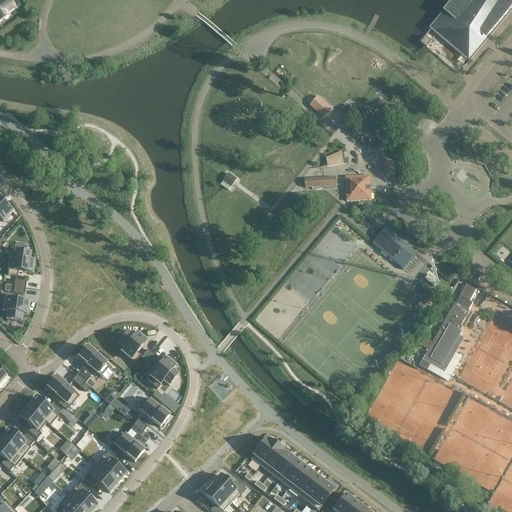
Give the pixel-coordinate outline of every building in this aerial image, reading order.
[(0,23),(8,18),(7,16),(14,11),(6,0),(4,0),(0,3),(0,23)] [(511,0),(456,0),(432,29),(469,61),(479,49),(482,46),(511,9),(511,0)] [(427,48),(432,42),(426,37),(421,43),(427,48)] [(317,97),(309,106),(325,119),(332,110),(317,97)] [(341,114),(348,118),(353,112),(346,107),(341,114)] [(362,152),(380,151),(380,143),(370,143),(364,147),(362,148),(362,152)] [(327,160),(328,169),(345,166),(342,153),(327,160)] [(383,164),(385,176),(395,174),(393,162),(383,164)] [(230,173),(224,181),(231,186),(237,179),(230,173)] [(347,202),(371,201),(370,183),(367,183),(366,177),(346,178),(347,202)] [(336,187),(336,178),(305,180),(305,188),(336,187)] [(0,200),(0,219),(3,223),(13,213),(0,200)] [(387,228),(373,245),(403,271),(417,254),(404,243),(387,228)] [(10,258),(7,276),(18,277),(18,273),(32,275),(34,262),(29,261),(31,254),(16,252),(15,259),(10,258)] [(433,286),(437,282),(429,275),(425,280),(431,285),(433,286)] [(466,286),(460,297),(456,305),(455,304),(423,362),(445,374),(464,340),(459,337),(462,333),(458,331),(469,312),(468,311),(472,304),(470,302),(476,291),(466,286)] [(5,295),(3,313),(8,314),(6,321),(21,323),(22,316),(27,317),(29,304),(15,302),(15,297),(5,295)] [(477,341),(489,319),(474,311),(463,333),(477,341)] [(128,333),(118,344),(124,349),(121,352),(135,364),(141,356),(137,353),(146,342),(136,334),(133,337),(128,333)] [(88,348),(78,359),(90,368),(101,378),(110,367),(99,357),(88,348)] [(148,350),(141,359),(145,363),(153,354),(148,350)] [(153,354),(145,363),(150,367),(158,358),(153,354)] [(153,367),(147,375),(160,386),(163,383),(169,387),(179,376),(173,371),(176,368),(166,359),(157,370),(153,367)] [(81,372),(77,377),(86,385),(90,380),(81,372)] [(77,377),(73,381),(82,389),(86,385),(77,377)] [(57,378),(47,389),(59,399),(70,408),(79,397),(68,388),(57,378)] [(36,398),(28,408),(50,427),(58,417),(57,416),(61,412),(52,404),(48,409),(36,398)] [(147,399),(138,410),(149,419),(160,428),(169,417),(158,408),(147,399)] [(28,408),(20,418),(32,428),(28,433),(37,440),(42,435),(39,433),(46,424),(50,427),(28,408)] [(194,437),(204,445),(219,426),(210,418),(194,437)] [(138,421),(134,426),(143,433),(147,428),(138,421)] [(134,426),(130,430),(139,438),(143,433),(134,426)] [(8,430),(0,440),(23,459),(31,449),(30,448),(34,443),(25,436),(21,441),(8,430)] [(122,433),(113,444),(124,453),(123,453),(135,463),(144,452),(133,442),(122,433)] [(267,439),(250,460),(260,468),(277,446),(267,439)] [(0,440),(0,455),(5,460),(1,465),(10,472),(14,467),(15,468),(23,459),(0,440)] [(277,446),(260,468),(270,475),(286,454),(277,446)] [(104,456),(95,465),(118,485),(126,476),(114,465),(118,460),(109,453),(105,457),(104,456)] [(286,454),(270,475),(279,482),(296,461),(295,460),(287,454),(286,454)] [(296,461),(279,482),(289,490),(305,468),(296,461),(296,462),(296,461)] [(88,476),(84,480),(93,488),(97,484),(109,494),(118,485),(95,465),(87,475),(88,476)] [(305,468),(289,490),(299,497),(315,476),(314,475),(306,469),(305,468)] [(220,476),(211,486),(231,504),(240,495),(241,496),(246,491),(237,482),(232,487),(220,476)] [(315,476),(299,497),(308,504),(324,483),(324,482),(316,476),(315,476)] [(324,483),(308,504),(318,511),(334,491),(333,490),(325,483),(324,483)] [(76,488),(67,497),(83,511),(93,511),(97,508),(85,497),(90,492),(81,484),(77,489),(76,488)] [(211,486),(203,495),(215,506),(210,511),(223,511),(231,504),(211,486)] [(346,495),(333,511),(348,511),(355,503),(355,502),(347,496),(346,495)] [(0,511),(12,511),(14,511),(5,502),(6,502),(1,497),(0,498),(0,511)] [(60,507),(56,511),(83,511),(67,497),(59,506),(60,507)] [(355,503),(348,511),(362,511),(364,510),(356,503),(355,503)]
